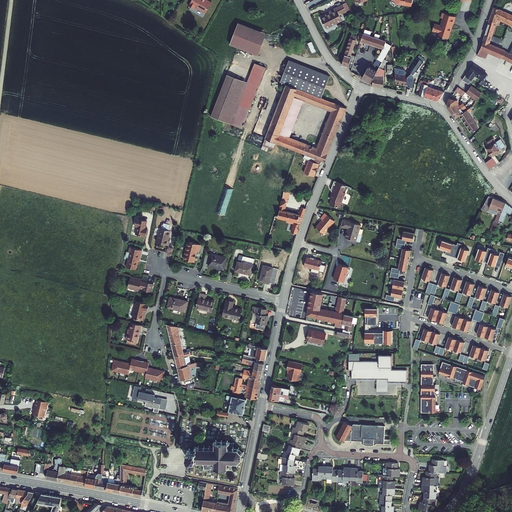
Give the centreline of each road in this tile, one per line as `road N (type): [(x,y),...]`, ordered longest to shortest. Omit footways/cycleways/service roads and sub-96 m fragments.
road 1 (residential): [(283,301),(360,86)]
road 2 (secondary): [(180,511),(0,477)]
road 3 (tertiary): [(445,511),(465,489),(511,353)]
road 4 (residential): [(415,258),(404,317),(511,353)]
road 5 (residential): [(167,273),(154,332),(180,413)]
road 6 (residential): [(323,445),(336,454),(413,461),(407,511)]
road 7 (residential): [(438,108),(471,55),(490,0)]
